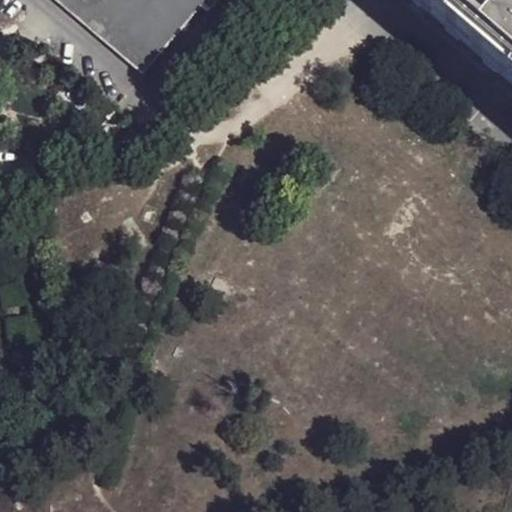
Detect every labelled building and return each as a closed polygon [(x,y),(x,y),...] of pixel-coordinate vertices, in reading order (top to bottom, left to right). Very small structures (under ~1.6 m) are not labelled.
[(60,0),(144,73),(202,5),(195,0),(60,0)] [(195,0),(202,5),(211,12),(220,0),(195,0)] [(511,18),(493,1),(493,0),(410,0),(420,8),(425,2),(451,26),(447,32),(458,41),(462,36),(487,57),(482,62),(496,74),(501,69),(511,79),(511,18)] [(511,7),(503,0),(493,0),(493,1),(511,18),(511,7)] [(451,26),(425,2),(420,8),(447,32),(451,26)] [(487,57),(462,36),(458,41),(482,62),(487,57)] [(511,79),(501,69),(496,74),(511,89),(511,79)] [(27,347),(24,321),(8,322),(10,348),(27,347)] [(34,413),(31,388),(15,389),(17,414),(34,413)]
